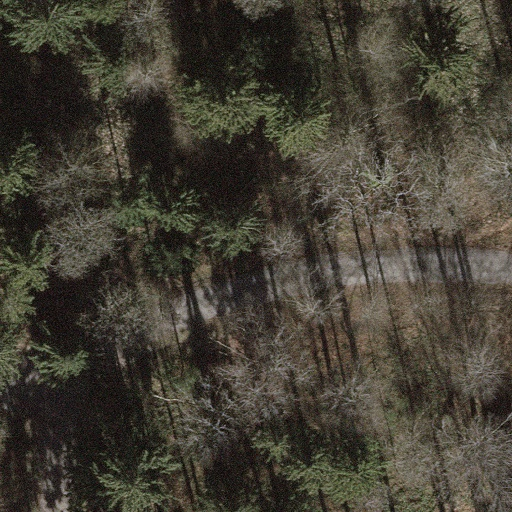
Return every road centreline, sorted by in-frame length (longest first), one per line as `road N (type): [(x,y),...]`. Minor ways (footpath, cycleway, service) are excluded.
road 1 (track): [(511,279),(137,323),(0,379)]
road 2 (track): [(51,358),(52,511)]
